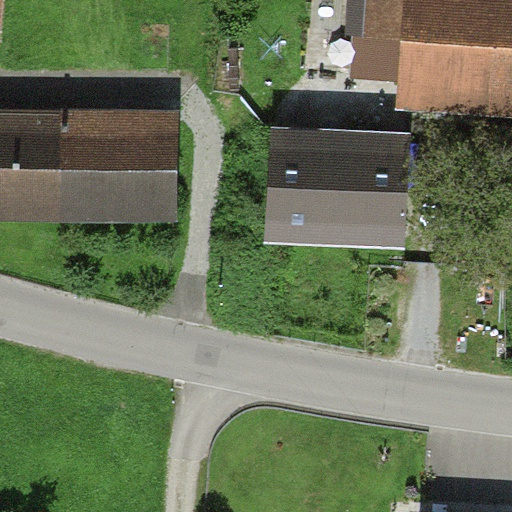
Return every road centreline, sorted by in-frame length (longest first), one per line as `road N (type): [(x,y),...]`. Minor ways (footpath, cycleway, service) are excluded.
road 1 (unclassified): [(511,409),(229,364),(0,308)]
road 2 (track): [(181,511),(185,472),(229,364)]
